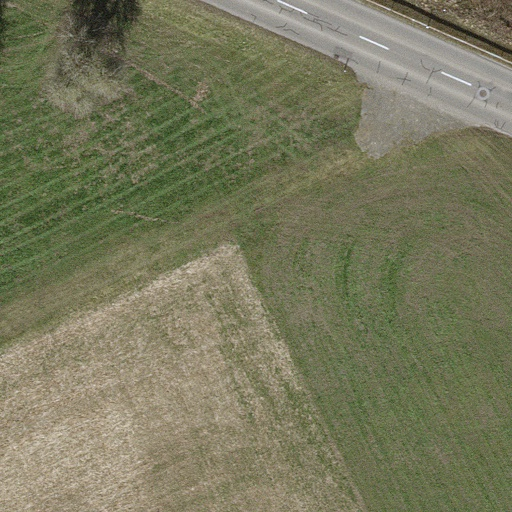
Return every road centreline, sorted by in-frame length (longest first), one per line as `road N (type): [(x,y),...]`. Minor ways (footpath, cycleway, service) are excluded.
road 1 (track): [(458,87),(368,152),(0,326)]
road 2 (tertiary): [(511,111),(259,0)]
